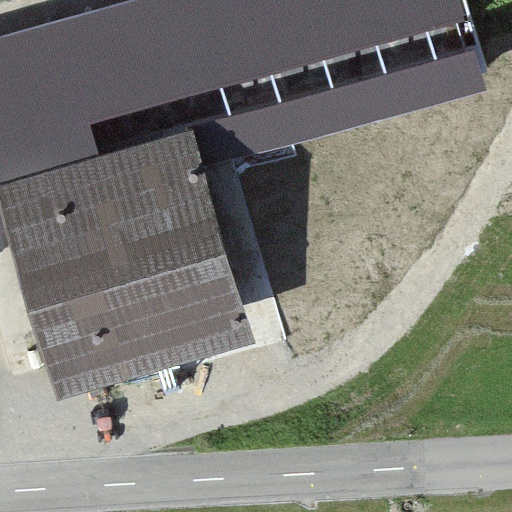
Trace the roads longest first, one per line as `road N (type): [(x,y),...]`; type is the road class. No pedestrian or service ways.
road 1 (track): [(78,490),(162,438),(298,389),(395,327),(511,146)]
road 2 (tertiary): [(0,498),(511,465)]
